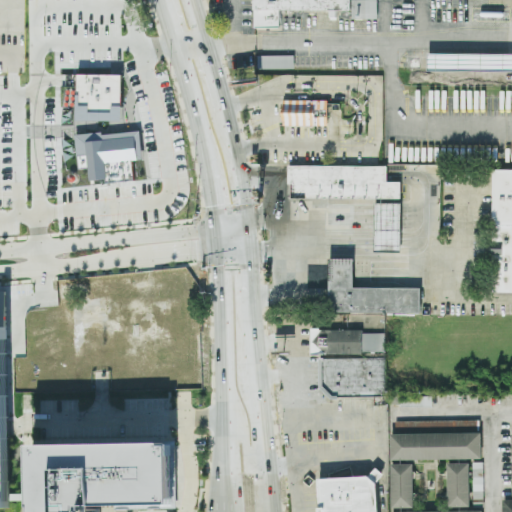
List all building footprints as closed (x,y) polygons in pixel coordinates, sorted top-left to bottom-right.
[(377,0),(254,0),(254,28),(279,29),(280,10),(352,11),(352,20),(377,20),(377,0)] [(258,70),(295,69),(294,55),(257,56),(258,70)] [(122,75),(122,120),(77,120),(77,75),(122,75)] [(279,99),(280,129),(329,128),(329,99),(279,99)] [(76,135),(102,133),(102,135),(139,131),(140,135),(140,134),(143,159),(132,161),(134,181),(106,184),(105,180),(95,181),(95,185),(91,185),(90,168),(80,169),(76,135)] [(290,199),(401,199),(401,182),(387,182),(387,166),(290,166),(290,199)] [(511,293),(511,169),(493,170),(492,293),(511,293)] [(375,252),(401,251),(401,203),(375,204),(375,252)] [(421,289),(354,288),(354,259),(330,259),(330,313),(421,315),(421,289)] [(0,328),(5,328),(9,505),(0,505),(0,328)] [(311,330),(362,330),(362,334),(384,334),(384,351),(362,351),(363,354),(320,355),(312,355),(311,330)] [(320,359),(385,359),(385,397),(332,399),(320,388),(320,359)] [(432,397),(401,397),(401,406),(432,407),(432,397)] [(481,432),(391,434),(391,461),(482,459),(481,432)] [(32,511),(32,446),(170,445),(172,506),(95,507),(95,511),(32,511)] [(469,463),(447,464),(449,507),(471,507),(469,463)] [(482,511),(483,511),(414,511),(413,465),(391,465),(391,511),(482,511)] [(369,476),(376,468),(383,474),(375,482),(369,476)] [(375,482),(377,511),(321,511),(319,479),(369,476),(375,482)] [(511,511),(511,500),(503,501),(503,511),(511,511)]
